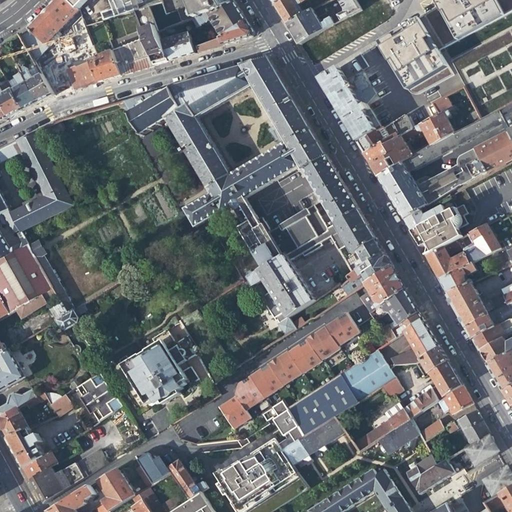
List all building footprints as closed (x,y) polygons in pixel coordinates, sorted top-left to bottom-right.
[(80,12),(79,11),(68,0),(67,0),(58,0),(55,3),(46,13),(63,29),(80,12)] [(68,0),(79,11),(84,6),(90,0),(92,0),(93,0),(94,2),(95,0),(112,0),(116,9),(102,15),(104,22),(134,13),(149,8),(164,0),(68,0)] [(170,15),(164,0),(149,8),(160,35),(174,29),(185,25),(192,22),(224,10),(235,3),(233,0),(190,0),(193,5),(179,12),(170,15)] [(310,0),(288,0),(276,7),(281,14),(288,26),(306,15),(301,5),(310,0)] [(324,5),(306,15),(288,26),(294,36),(300,46),(360,11),(353,0),(340,0),(346,10),(345,13),(339,16),(337,16),(327,21),(326,24),(323,26),(318,18),(328,12),(324,5)] [(332,0),(326,4),(328,9),(333,6),(332,4),(338,0),(332,0)] [(511,0),(435,0),(440,8),(410,26),(381,44),(408,97),(460,72),(464,81),(483,121),(511,106),(511,0)] [(213,24),(222,39),(247,23),(241,12),(235,3),(224,10),(192,22),(198,30),(213,24)] [(134,13),(144,40),(145,40),(156,67),(165,65),(170,63),(163,44),(162,41),(160,35),(149,8),(134,13)] [(47,46),(63,29),(46,13),(37,22),(29,30),(20,36),(31,56),(47,46)] [(254,34),(247,23),(222,39),(225,47),(236,43),(253,38),(254,34)] [(176,33),(174,29),(160,35),(162,41),(167,39),(169,36),(176,33)] [(189,35),(163,44),(170,63),(183,59),(197,55),(189,35)] [(99,58),(90,36),(76,42),(85,64),(91,61),(94,60),(99,58)] [(201,54),(225,47),(218,36),(199,43),(201,54)] [(144,40),(114,52),(123,77),(139,72),(156,67),(145,40),(144,40)] [(114,52),(99,58),(94,60),(91,61),(99,84),(111,81),(123,77),(114,52)] [(363,55),(356,58),(360,65),(366,62),(363,55)] [(233,208),(236,213),(242,210),(239,204),(301,167),(304,171),(328,157),(297,105),(270,59),(175,87),(123,102),(130,113),(128,114),(143,138),(169,123),(212,195),(186,210),(197,230),(233,208)] [(85,64),(84,64),(92,87),(99,84),(91,61),(85,64)] [(77,67),(85,89),(89,87),(92,87),(84,64),(77,67)] [(9,86),(10,87),(25,113),(32,109),(40,105),(19,69),(17,66),(14,68),(19,77),(17,78),(18,80),(9,86)] [(23,67),(19,69),(40,105),(47,102),(55,98),(38,68),(31,73),(30,71),(28,72),(27,69),(23,67)] [(66,71),(73,92),(78,91),(85,89),(77,67),(66,71)] [(354,135),(359,143),(377,132),(366,113),(371,110),(381,105),(375,94),(373,90),(364,96),(362,93),(369,89),(370,88),(364,79),(362,78),(356,82),(354,79),(348,83),(339,69),(335,71),(320,80),(346,122),(354,135)] [(0,90),(0,89),(0,102),(10,120),(18,116),(25,113),(10,87),(2,91),(0,90)] [(427,134),(434,148),(457,136),(449,121),(455,117),(452,112),(452,113),(445,101),(433,107),(440,118),(424,127),(415,132),(400,140),(387,147),(391,155),(373,166),(376,172),(380,178),(414,159),(405,143),(419,136),(422,136),(427,134)] [(0,125),(4,123),(10,120),(0,102),(0,125)] [(422,211),(438,201),(447,195),(482,176),(484,176),(511,161),(511,134),(500,112),(483,121),(473,127),(457,136),(434,148),(414,159),(380,178),(390,196),(405,221),(422,211)] [(468,117),(473,127),(483,121),(478,112),(468,117)] [(403,133),(412,128),(406,115),(397,121),(403,133)] [(45,141),(63,132),(60,125),(41,134),(45,141)] [(386,132),(383,129),(382,129),(377,132),(359,143),(362,149),(366,155),(384,145),(388,141),(398,136),(403,133),(399,125),(386,132)] [(45,197),(11,215),(20,231),(22,234),(72,207),(36,134),(18,143),(23,153),(45,197)] [(400,140),(398,136),(388,141),(384,145),(366,155),(369,161),(373,166),(391,155),(387,147),(400,140)] [(0,152),(0,164),(23,153),(18,143),(2,151),(0,152)] [(353,255),(356,253),(377,240),(365,220),(334,168),(328,157),(304,171),(311,183),(321,200),(322,202),(335,224),(348,246),(353,255)] [(321,200),(311,183),(291,196),(301,213),(302,214),(313,207),(322,202),(321,200)] [(289,194),(255,214),(268,235),(302,214),(301,213),(291,196),(289,194)] [(0,216),(9,211),(0,195),(0,216)] [(456,210),(447,215),(412,232),(417,241),(421,248),(422,249),(428,245),(430,250),(433,255),(453,244),(464,239),(461,234),(459,230),(468,224),(464,216),(467,214),(462,206),(456,210)] [(268,235),(283,259),(287,257),(291,263),(304,255),(305,258),(324,247),(322,244),(332,238),(340,251),(348,246),(335,224),(326,229),(313,207),(302,214),(268,235)] [(442,207),(425,216),(408,225),(412,232),(447,215),(442,207)] [(13,235),(20,231),(11,215),(9,211),(0,216),(0,218),(4,225),(8,225),(13,235)] [(422,211),(405,221),(407,223),(408,225),(425,216),(422,211)] [(458,251),(453,244),(433,255),(427,258),(434,271),(441,282),(474,264),(501,249),(487,226),(473,234),(480,246),(453,261),(450,256),(458,251)] [(12,252),(0,232),(0,263),(14,256),(12,252)] [(19,235),(24,245),(27,243),(22,234),(19,235)] [(350,268),(353,276),(359,271),(385,254),(381,247),(377,240),(356,253),(361,261),(350,268)] [(24,245),(12,252),(14,256),(29,247),(27,243),(24,245)] [(0,321),(18,312),(55,291),(29,247),(14,256),(0,263),(0,321)] [(511,250),(509,252),(510,254),(492,263),(497,274),(511,267),(511,250)] [(350,281),(345,286),(342,288),(348,296),(355,292),(365,285),(368,283),(393,268),(388,259),(385,254),(359,271),(353,276),(349,280),(350,281)] [(316,301),(291,263),(287,257),(283,259),(266,270),(260,274),(250,280),(255,288),(265,282),(288,318),(316,301)] [(477,271),(474,264),(441,282),(445,289),(449,296),(470,286),(466,280),(467,276),(477,271)] [(369,291),(375,300),(380,308),(407,291),(400,280),(397,275),(395,271),(393,268),(368,283),(365,285),(369,291)] [(472,285),(470,286),(449,296),(457,311),(468,329),(511,305),(511,295),(486,309),(472,285)] [(60,301),(55,291),(18,312),(23,321),(60,301)] [(393,315),(401,327),(421,314),(413,301),(407,291),(380,308),(370,314),(375,322),(388,314),(393,315)] [(365,306),(366,307),(370,314),(380,308),(375,300),(365,306)] [(51,310),(58,322),(68,316),(62,304),(51,310)] [(87,304),(68,316),(58,322),(64,332),(68,332),(75,327),(79,324),(79,322),(80,320),(92,312),(87,304)] [(511,305),(468,329),(470,334),(474,341),(511,320),(511,305)] [(350,317),(347,313),(308,339),(308,340),(287,353),(237,385),(235,395),(237,396),(220,408),(234,429),(251,418),(246,411),(301,374),(302,375),(322,362),(322,361),(341,349),(339,347),(360,333),(350,317)] [(390,343),(406,333),(424,321),(422,317),(421,314),(401,327),(392,333),(386,337),(390,343)] [(298,328),(306,324),(302,317),(294,321),(298,328)] [(296,329),(288,318),(278,325),(286,336),(296,329)] [(511,329),(511,320),(474,341),(477,346),(481,352),(504,339),(507,338),(504,334),(502,330),(505,328),(507,332),(511,329)] [(388,364),(391,370),(398,366),(416,365),(421,362),(441,349),(431,333),(426,324),(424,321),(406,333),(407,336),(416,350),(388,364)] [(7,336),(13,333),(9,326),(3,330),(7,336)] [(386,328),(381,331),(382,332),(386,337),(392,333),(389,328),(386,328)] [(199,354),(191,342),(188,338),(176,345),(167,331),(152,341),(155,346),(145,352),(146,353),(139,357),(139,356),(129,363),(126,358),(119,362),(130,380),(129,382),(129,385),(130,388),(132,390),(133,392),(135,393),(139,394),(147,407),(153,403),(156,407),(160,405),(161,407),(173,400),(180,396),(178,394),(183,391),(180,386),(187,382),(190,387),(198,381),(190,368),(182,372),(178,367),(199,354)] [(511,342),(507,345),(504,339),(481,352),(485,358),(490,367),(511,354),(511,342)] [(430,375),(431,375),(449,363),(443,353),(441,349),(421,362),(430,375)] [(10,350),(7,351),(0,355),(0,393),(26,379),(10,350)] [(383,357),(379,350),(288,409),(306,437),(337,418),(384,389),(397,380),(391,370),(388,364),(383,357)] [(511,388),(511,354),(490,367),(497,378),(505,392),(511,388)] [(416,402),(405,411),(412,421),(444,399),(463,387),(461,384),(455,373),(449,363),(431,375),(439,387),(434,390),(424,396),(416,402)] [(87,370),(93,379),(101,374),(102,373),(96,364),(87,370)] [(98,386),(93,379),(85,384),(89,391),(82,394),(88,404),(112,390),(107,381),(98,386)] [(404,392),(397,380),(384,389),(391,399),(404,392)] [(468,395),(463,387),(444,399),(455,417),(474,406),(468,395)] [(5,407),(0,409),(0,420),(19,409),(26,404),(36,398),(32,390),(22,397),(13,394),(9,396),(5,407)] [(112,390),(88,404),(93,413),(100,409),(106,417),(115,411),(110,403),(117,398),(112,390)] [(66,396),(51,406),(60,417),(74,408),(66,396)] [(38,397),(36,398),(26,404),(30,410),(41,403),(38,397)] [(283,401),(279,403),(269,410),(262,414),(266,421),(272,417),(279,428),(285,439),(276,445),(274,442),(246,459),(246,463),(242,466),(240,463),(222,475),(219,470),(213,475),(236,511),(297,473),(294,468),(290,460),(284,452),(306,437),(288,409),(283,401)] [(24,418),(19,409),(0,420),(4,429),(10,439),(30,430),(24,418)] [(374,433),(379,442),(380,441),(412,421),(405,411),(390,422),(374,433)] [(459,424),(472,447),(491,435),(483,421),(478,411),(461,421),(460,421),(448,429),(451,434),(458,430),(456,426),(459,424)] [(32,413),(24,418),(30,430),(39,426),(32,413)] [(336,441),(348,434),(337,418),(306,437),(284,452),(290,460),(294,468),(300,464),(304,462),(306,465),(309,463),(311,457),(315,455),(320,452),(322,455),(327,452),(327,447),(336,441)] [(414,441),(421,436),(420,435),(412,421),(380,441),(389,456),(399,450),(404,447),(406,450),(409,448),(411,442),(414,441)] [(441,422),(420,435),(421,436),(425,444),(446,430),(441,422)] [(33,434),(30,430),(10,439),(12,443),(19,455),(27,469),(46,458),(33,434)] [(466,451),(470,458),(476,467),(498,454),(496,448),(491,435),(472,447),(466,451)] [(244,447),(251,442),(249,437),(240,440),(242,443),(244,447)] [(90,477),(111,463),(100,448),(80,461),(90,477)] [(52,454),(46,458),(27,469),(30,474),(34,481),(54,469),(59,466),(52,454)] [(148,454),(137,458),(155,484),(163,479),(172,473),(169,468),(163,459),(161,457),(156,454),(148,454)] [(148,488),(155,484),(137,458),(131,462),(148,488)] [(455,475),(447,462),(439,467),(434,460),(418,469),(413,473),(426,493),(431,490),(433,489),(448,480),(455,475)] [(169,468),(172,473),(190,501),(201,494),(208,488),(204,481),(197,486),(190,475),(180,461),(169,468)] [(77,463),(57,475),(37,488),(42,497),(47,505),(87,479),(77,463)] [(484,481),(494,499),(511,488),(511,475),(506,468),(484,481)] [(57,475),(54,469),(34,481),(37,488),(57,475)] [(119,469),(51,511),(83,511),(88,509),(87,506),(89,500),(105,490),(111,499),(104,503),(110,511),(111,511),(129,501),(133,499),(136,496),(119,469)] [(411,511),(384,472),(377,476),(374,470),(309,511),(411,511)] [(511,511),(511,488),(494,499),(485,504),(488,508),(490,511),(506,503),(507,506),(505,508),(507,511),(511,511)] [(190,501),(183,505),(187,511),(197,511),(202,509),(204,511),(212,511),(201,494),(190,501)] [(133,499),(137,505),(143,501),(139,495),(136,496),(133,499)] [(133,508),(129,501),(111,511),(126,511),(129,511),(133,508)] [(149,511),(143,501),(137,505),(133,508),(129,511),(149,511)] [(110,511),(104,503),(90,511),(110,511)]
